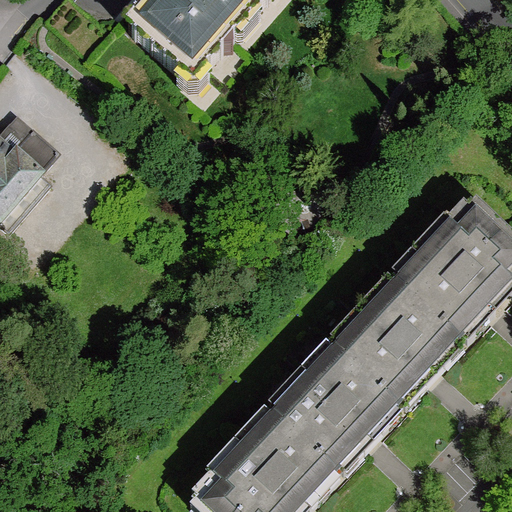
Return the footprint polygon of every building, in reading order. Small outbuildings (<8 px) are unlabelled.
[(269,7),(260,0),(154,0),(129,29),(130,35),(195,91),(224,59),(235,58),(234,47),(269,7)] [(58,17),(47,30),(90,67),(113,41),(69,4),(58,17)] [(0,142),(0,174),(21,150),(27,144),(11,130),(0,142)] [(21,150),(44,170),(58,154),(36,133),(27,144),(21,150)] [(44,170),(21,150),(0,174),(0,221),(39,176),(44,170)] [(51,185),(39,176),(0,221),(0,226),(10,235),(51,185)] [(399,287),(461,346),(511,290),(511,251),(471,212),(399,287)] [(337,353),(401,412),(461,346),(399,287),(337,353)] [(275,419),(338,478),(401,412),(337,353),(275,419)] [(306,511),(338,478),(275,419),(198,502),(208,511),(306,511)]
